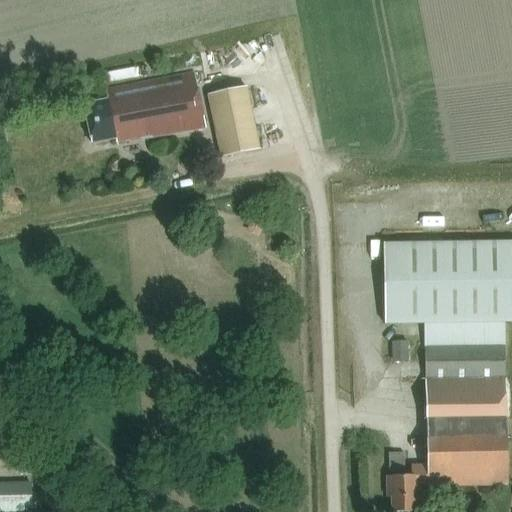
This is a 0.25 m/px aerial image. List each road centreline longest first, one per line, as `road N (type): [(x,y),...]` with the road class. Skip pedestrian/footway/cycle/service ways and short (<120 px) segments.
road 1 (tertiary): [(186,511),(0,385)]
road 2 (unknown): [(174,189),(301,164)]
